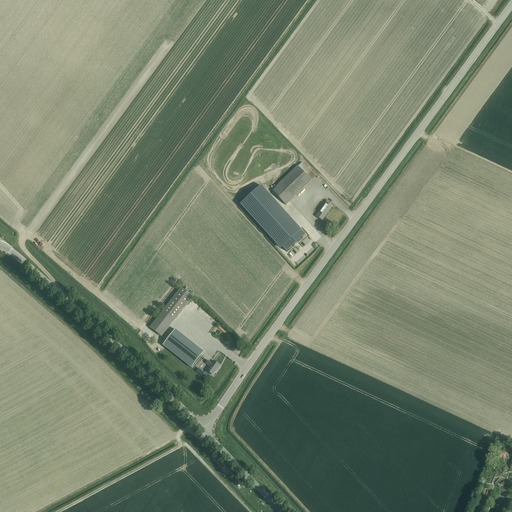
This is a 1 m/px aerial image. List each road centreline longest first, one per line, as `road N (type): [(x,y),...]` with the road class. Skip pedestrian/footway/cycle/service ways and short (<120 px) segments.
road 1 (tertiary): [(202,429),(511,4)]
road 2 (track): [(166,46),(21,241),(60,294)]
road 3 (tertiary): [(202,429),(0,245)]
